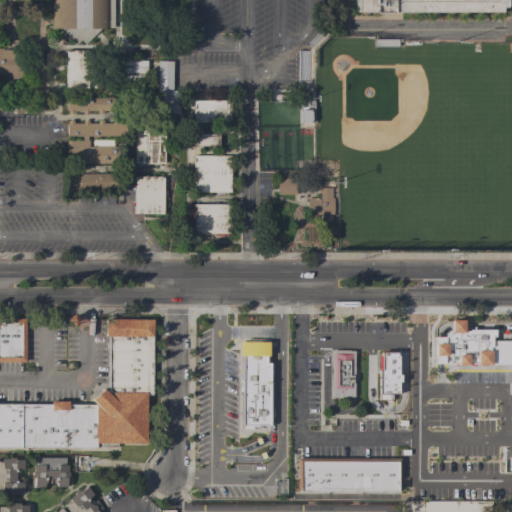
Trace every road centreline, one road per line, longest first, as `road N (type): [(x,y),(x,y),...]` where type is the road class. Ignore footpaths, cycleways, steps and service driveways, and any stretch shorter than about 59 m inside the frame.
road 1 (primary): [(0,296),(511,297)]
road 2 (primary): [(416,270),(0,271)]
road 3 (residential): [(166,475),(173,457),(174,270)]
